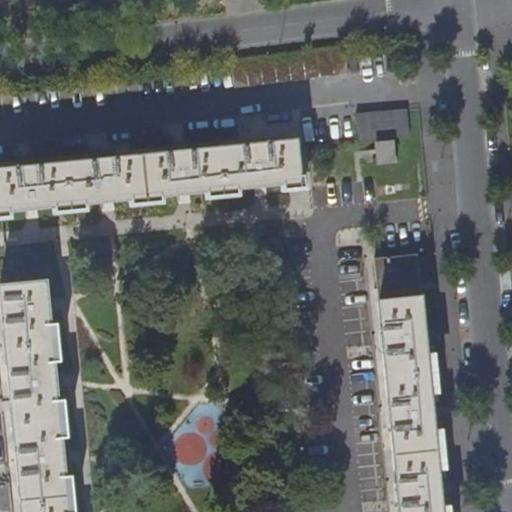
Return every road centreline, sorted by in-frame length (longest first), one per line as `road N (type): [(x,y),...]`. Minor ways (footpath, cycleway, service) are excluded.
road 1 (residential): [(511,511),(501,476),(456,1)]
road 2 (residential): [(0,65),(456,1)]
